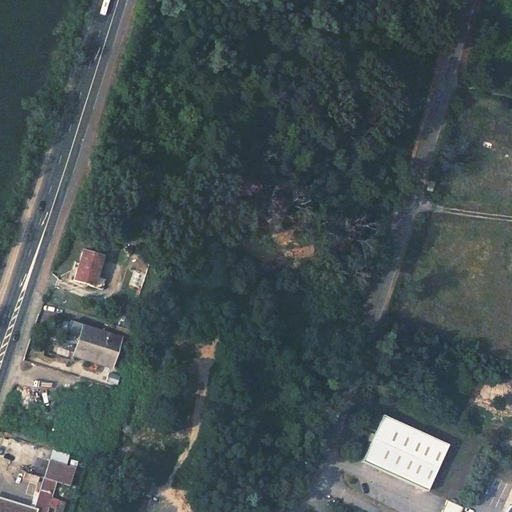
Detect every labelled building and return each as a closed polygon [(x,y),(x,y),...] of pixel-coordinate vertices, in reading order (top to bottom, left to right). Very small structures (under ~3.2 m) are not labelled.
[(82,250),(73,279),(96,286),(99,276),(96,275),(102,257),(82,250)] [(83,326),(75,353),(85,356),(84,360),(111,368),(120,337),(83,326)] [(107,372),(105,381),(116,384),(118,375),(107,372)] [(359,462),(426,492),(447,446),(381,415),(359,462)] [(0,455),(6,457),(9,436),(1,435),(0,441),(0,455)] [(34,509),(32,511),(46,511),(56,482),(69,486),(74,468),(49,460),(34,509)] [(511,511),(511,497),(500,511),(511,511)] [(0,498),(0,511),(32,511),(34,509),(0,498)] [(456,511),(459,508),(443,501),(438,511),(456,511)]
